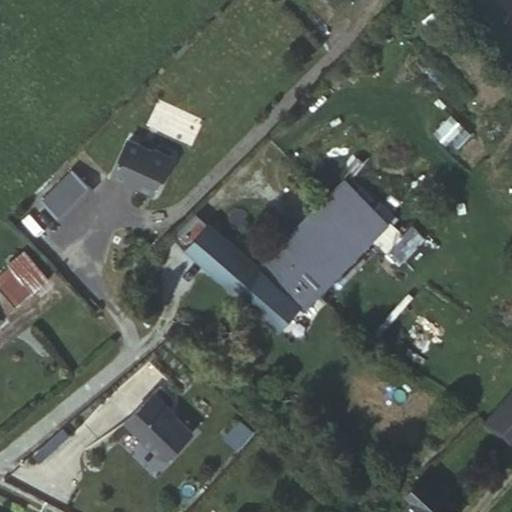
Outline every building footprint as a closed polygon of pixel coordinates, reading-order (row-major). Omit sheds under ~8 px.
[(130,134),(111,176),(157,197),(176,155),(130,134)] [(41,199),(63,221),(95,189),(73,167),(41,199)] [(286,297),(205,224),(183,247),(264,319),(286,297)] [(31,287),(5,260),(0,265),(0,284),(14,302),(31,287)] [(0,314),(8,307),(0,297),(0,314)] [(494,450),(511,429),(511,373),(466,425),(494,450)] [(149,396),(122,423),(157,456),(164,456),(187,433),(149,396)] [(426,487),(411,473),(390,496),(398,502),(389,511),(443,511),(448,506),(439,498),(447,489),(435,477),(426,487)]
